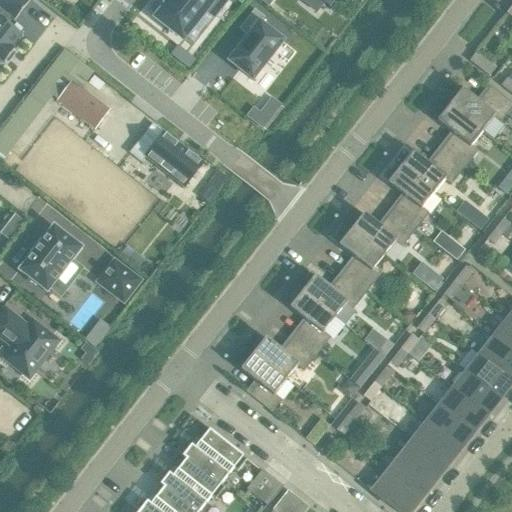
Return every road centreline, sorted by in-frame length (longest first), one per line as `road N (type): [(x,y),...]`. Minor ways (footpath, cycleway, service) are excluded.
road 1 (residential): [(301,211),(466,0)]
road 2 (residential): [(357,511),(176,371)]
road 3 (residential): [(176,371),(301,211)]
road 4 (residential): [(234,161),(87,44)]
road 5 (residential): [(66,511),(176,371)]
road 6 (residential): [(87,44),(54,33),(0,103)]
